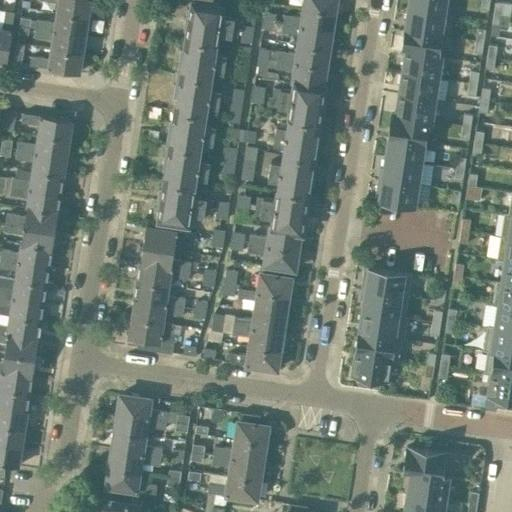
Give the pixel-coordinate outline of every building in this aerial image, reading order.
[(54,0),(59,1),(57,11),(87,15),(89,0),(54,0)] [(187,8),(185,19),(189,20),(220,25),(240,28),(242,19),(221,15),(223,5),(192,0),(190,9),(187,8)] [(305,0),(304,8),(334,13),(336,0),(305,0)] [(408,0),(408,6),(444,12),(446,0),(408,0)] [(489,0),(481,0),(480,8),(489,9),(489,0)] [(504,1),(496,0),(494,12),(502,13),(504,1)] [(441,33),(444,12),(408,6),(405,27),(441,33)] [(331,31),(334,13),(304,8),(302,18),(266,12),(265,20),(331,31)] [(0,58),(7,60),(15,12),(5,10),(2,29),(0,28),(0,58)] [(37,18),(36,26),(84,34),(87,15),(57,11),(56,21),(37,18)] [(502,13),(494,12),(492,24),(500,25),(502,13)] [(20,16),(19,24),(29,26),(31,18),(20,16)] [(240,28),(220,25),(185,19),(184,30),(187,30),(186,37),(217,42),(219,33),(239,37),(240,28)] [(300,35),(298,44),(329,49),(331,31),(265,20),(263,29),(300,35)] [(28,33),(29,26),(19,24),(18,32),(28,33)] [(254,25),(243,24),(241,32),(253,34),(254,25)] [(84,34),(36,26),(35,35),(53,38),(52,47),(81,52),(84,34)] [(441,33),(405,27),(401,50),(405,50),(405,49),(438,54),(438,53),(441,33)] [(486,28),(477,27),(476,39),(484,40),(486,28)] [(253,34),(241,32),(240,41),(251,42),(253,34)] [(186,37),(184,50),(181,49),(177,73),(211,78),(213,70),(224,71),(227,53),(216,51),(217,42),(186,37)] [(474,51),(482,52),(484,40),(476,39),(474,51)] [(495,56),(497,44),(489,43),(487,55),(495,56)] [(238,53),(249,54),(251,46),(239,44),(238,53)] [(259,56),(277,59),(326,66),(329,49),(298,44),(297,53),(260,47),(259,56)] [(52,47),(50,56),(30,53),(28,63),(50,66),(50,67),(78,71),(81,52),(52,47)] [(23,49),(15,48),(14,60),(21,61),(23,49)] [(405,50),(402,71),(439,76),(442,54),(438,53),(438,54),(405,49),(405,50)] [(236,69),(247,71),(249,54),(238,53),(237,61),(236,69)] [(485,67),(494,68),(495,56),(487,55),(485,67)] [(259,56),(258,65),(266,66),(276,67),(277,59),(259,56)] [(293,80),(295,81),(323,85),(326,66),(277,59),(276,67),(295,70),(293,80)] [(234,78),(246,79),(247,71),(236,69),(234,78)] [(278,78),(278,72),(257,69),(256,74),(278,78)] [(471,69),(469,81),(477,82),(479,70),(471,69)] [(435,98),(439,76),(402,71),(399,92),(435,98)] [(210,87),(211,78),(177,73),(173,98),(177,98),(175,109),(206,114),(207,105),(218,107),(221,89),(210,87)] [(292,99),(322,104),(326,104),(327,94),(324,93),(325,85),(323,85),(295,81),(293,90),(274,87),(272,96),(292,99)] [(476,94),(477,82),(469,81),(467,93),(476,94)] [(253,93),(264,95),(266,86),(254,84),(253,93)] [(491,87),(482,86),(481,98),(489,99),(491,87)] [(233,87),(232,95),(243,97),(244,89),(233,87)] [(396,113),(428,118),(428,119),(432,120),(435,98),(399,92),(396,113)] [(253,93),(251,101),(263,103),(264,95),(253,93)] [(242,105),(243,97),(232,95),(231,104),(242,105)] [(271,105),(290,108),(289,117),(319,122),(320,115),(324,116),(326,104),(322,104),(292,99),(272,96),(271,105)] [(481,98),(479,110),(487,111),(489,99),(481,98)] [(229,112),(241,113),(242,105),(231,104),(229,112)] [(13,130),(16,111),(5,109),(2,128),(13,130)] [(204,122),(206,114),(175,109),(173,121),(170,120),(166,144),(200,149),(202,141),(213,143),(216,124),(204,122)] [(40,125),(39,134),(69,138),(71,119),(23,112),(21,122),(40,125)] [(241,113),(229,112),(228,120),(239,122),(241,113)] [(428,119),(428,118),(396,113),(392,112),(388,134),(425,140),(428,119)] [(473,114),(464,112),(463,124),(471,126),(473,114)] [(284,145),(283,153),(317,159),(321,134),(317,134),(319,122),(289,117),(287,126),(277,125),(274,143),(284,145)] [(471,126),(463,124),(461,136),(469,138),(471,126)] [(231,126),(229,138),(238,139),(240,128),(231,126)] [(240,128),(238,139),(246,140),(248,129),(246,129),(244,128),(240,128)] [(248,129),(246,140),(255,142),(256,130),(252,130),(248,129)] [(474,141),(482,142),(484,130),(476,129),(474,141)] [(69,138),(39,134),(37,143),(18,140),(17,149),(36,151),(66,156),(69,138)] [(388,134),(385,155),(422,161),(425,140),(388,134)] [(1,146),(11,147),(12,139),(2,138),(1,146)] [(474,141),(472,153),(480,154),(482,142),(474,141)] [(207,178),(208,169),(210,160),(199,158),(200,149),(166,144),(162,169),(165,169),(163,180),(194,185),(196,176),(207,178)] [(226,145),(225,153),(236,155),(237,147),(226,145)] [(246,145),(245,153),(256,155),(258,146),(246,145)] [(1,146),(0,152),(0,153),(10,155),(11,147),(1,146)] [(33,169),(63,174),(66,156),(36,151),(17,149),(15,157),(34,160),(33,169)] [(235,163),(236,155),(225,153),(222,170),(234,172),(235,163)] [(255,163),(256,155),(245,153),(243,161),(255,163)] [(271,160),(270,169),(268,178),(279,180),(278,189),(308,194),(310,183),(313,183),(317,159),(283,153),(282,162),(271,160)] [(418,182),(422,161),(385,155),(382,177),(418,182)] [(458,155),(456,167),(464,168),(466,156),(458,155)] [(242,169),(254,171),(255,163),(243,161),(242,169)] [(462,180),(464,168),(456,167),(454,179),(462,180)] [(63,174),(33,169),(31,179),(13,176),(11,185),(30,188),(60,192),(63,174)] [(254,171),(242,169),(241,178),(253,180),(254,171)] [(234,172),(222,170),(221,178),(232,180),(234,172)] [(467,184),(476,186),(477,174),(469,172),(467,184)] [(380,185),(377,185),(375,199),(415,205),(418,182),(382,177),(380,185)] [(163,180),(162,189),(159,188),(157,198),(161,199),(192,204),(211,207),(212,198),(193,194),(194,185),(163,180)] [(482,187),(476,186),(467,184),(465,198),(480,200),(482,187)] [(29,197),(27,206),(57,211),(60,192),(30,188),(11,185),(10,194),(29,197)] [(459,202),(461,190),(453,188),(451,200),(459,202)] [(310,202),(307,201),(308,194),(278,189),(276,198),(257,195),(255,204),(275,208),(305,212),(308,213),(310,202)] [(237,202),(249,203),(250,195),(238,193),(237,202)] [(158,218),(178,221),(189,222),(190,213),(209,216),(211,207),(192,204),(161,199),(157,198),(156,210),(159,210),(158,218)] [(217,208),(228,209),(229,201),(218,199),(217,208)] [(237,202),(236,210),(248,212),(249,203),(237,202)] [(255,204),(254,214),(274,217),(272,226),(302,231),(303,223),(307,224),(308,213),(305,212),(275,208),(255,204)] [(55,229),(57,211),(27,206),(26,215),(7,212),(6,221),(55,229)] [(228,209),(217,208),(215,216),(227,218),(228,209)] [(511,236),(511,213),(508,213),(508,212),(504,211),(501,235),(511,236)] [(463,217),(461,229),(469,230),(471,218),(463,217)] [(143,243),(174,248),(175,239),(194,241),(195,232),(177,229),(178,221),(158,218),(157,226),(146,224),(143,243)] [(23,233),(22,242),(52,247),(55,229),(6,221),(5,230),(23,233)] [(250,233),(249,241),(297,249),(300,232),(302,232),(302,231),(272,226),(270,226),(269,236),(250,233)] [(214,227),(213,235),(224,237),(225,229),(214,227)] [(469,230),(461,229),(459,241),(467,242),(469,230)] [(233,230),(232,239),(244,240),(245,232),(233,230)] [(222,245),(224,237),(213,235),(211,244),(222,245)] [(511,236),(501,235),(497,258),(504,259),(504,258),(511,259),(511,236)] [(242,249),(244,240),(232,239),(230,247),(242,249)] [(264,263),(294,268),(297,249),(249,241),(248,250),(266,252),(264,263)] [(49,264),(52,247),(22,242),(20,251),(2,248),(1,257),(49,264)] [(172,258),(174,248),(143,243),(140,262),(189,269),(191,260),(172,258)] [(16,278),(46,282),(49,264),(1,257),(0,261),(0,265),(17,269),(16,278)] [(511,259),(504,258),(504,259),(501,280),(501,281),(511,282),(511,259)] [(188,278),(189,269),(140,262),(137,280),(168,285),(170,275),(188,278)] [(454,274),(462,275),(464,263),(456,262),(454,274)] [(262,263),(258,289),(289,294),(292,276),(290,276),(291,270),(294,271),(294,268),(264,263),(262,263)] [(366,265),(363,279),(366,279),(365,288),(409,295),(412,272),(366,265)] [(216,268),(205,266),(203,275),(215,276),(216,268)] [(238,269),(226,267),(224,284),(235,286),(238,269)] [(462,275),(454,274),(452,286),(460,287),(462,275)] [(0,294),(44,301),(46,282),(16,278),(0,275),(0,294)] [(213,284),(215,276),(203,275),(202,283),(213,284)] [(511,282),(501,281),(501,280),(496,279),(493,303),(497,304),(497,303),(511,305),(511,282)] [(135,298),(166,303),(184,306),(185,297),(167,294),(168,285),(137,280),(135,298)] [(235,286),(224,284),(222,292),(234,294),(235,286)] [(289,294),(258,289),(239,287),(238,295),(256,298),(255,308),(286,313),(289,294)] [(438,287),(436,299),(444,300),(446,288),(438,287)] [(365,288),(362,309),(405,316),(405,315),(409,295),(365,288)] [(44,301),(0,294),(0,312),(41,319),(44,301)] [(183,314),(184,306),(166,303),(135,298),(132,317),(163,321),(164,311),(183,314)] [(196,298),(195,306),(206,308),(207,300),(196,298)] [(494,325),(494,326),(511,328),(511,305),(497,303),(497,304),(494,325)] [(205,317),(206,308),(195,306),(193,315),(205,317)] [(447,319),(455,320),(457,308),(449,307),(447,319)] [(234,323),(252,326),(283,331),(286,313),(255,308),(253,317),(235,314),(234,323)] [(434,308),(433,320),(441,321),(443,309),(434,308)] [(362,309),(358,330),(402,337),(402,338),(406,339),(409,315),(405,315),(405,316),(362,309)] [(212,319),(234,323),(235,314),(213,311),(212,319)] [(0,312),(0,331),(8,332),(38,337),(41,319),(0,312)] [(139,338),(137,347),(169,351),(173,323),(163,321),(132,317),(129,336),(139,338)] [(234,323),(212,319),(211,328),(232,331),(234,323)] [(447,319),(445,331),(453,332),(455,320),(447,319)] [(433,320),(431,332),(439,333),(441,321),(433,320)] [(283,331),(252,326),(234,323),(232,331),(251,334),(250,344),(280,349),(283,331)] [(511,351),(511,328),(494,326),(494,325),(487,324),(483,348),(487,349),(488,348),(511,351)] [(358,330),(355,352),(392,357),(391,358),(399,360),(402,338),(402,337),(358,330)] [(38,337),(8,332),(0,331),(0,339),(7,341),(5,351),(35,355),(38,337)] [(195,354),(196,345),(185,344),(184,352),(195,354)] [(250,344),(248,353),(230,350),(228,361),(277,368),(280,349),(250,344)] [(203,355),(214,357),(215,348),(204,347),(203,355)] [(511,374),(511,351),(488,348),(487,349),(484,371),(491,372),(491,371),(511,374)] [(0,359),(0,368),(2,369),(32,373),(35,355),(5,351),(4,360),(0,359)] [(428,351),(426,363),(434,364),(436,352),(428,351)] [(355,352),(352,374),(359,375),(358,382),(379,385),(380,378),(388,380),(391,358),(392,357),(355,352)] [(442,352),(440,364),(448,365),(450,353),(442,352)] [(426,363),(424,375),(432,376),(434,364),(426,363)] [(448,365),(440,364),(438,376),(446,377),(448,365)] [(32,373),(2,369),(0,368),(0,377),(1,378),(0,383),(0,387),(30,392),(32,373)] [(511,374),(491,371),(491,372),(488,395),(497,396),(496,403),(511,405),(511,374)] [(0,405),(27,410),(30,392),(0,387),(0,405)] [(120,393),(118,412),(167,419),(169,410),(149,407),(151,397),(120,393)] [(0,424),(24,428),(27,410),(0,405),(0,424)] [(235,438),(265,443),(268,424),(258,423),(259,414),(240,411),(239,420),(238,420),(235,438)] [(166,428),(167,419),(118,412),(115,430),(145,434),(147,425),(166,428)] [(178,421),(188,422),(189,414),(177,413),(176,420),(178,421)] [(176,420),(175,428),(187,430),(188,422),(178,421),(176,420)] [(195,431),(207,433),(208,425),(196,423),(195,431)] [(0,442),(21,446),(24,428),(0,424),(0,442)] [(112,448),(142,452),(161,455),(163,446),(144,443),(145,434),(115,430),(112,448)] [(233,456),(263,460),(265,443),(235,438),(234,447),(214,444),(213,453),(233,456)] [(18,465),(21,446),(0,442),(0,462),(6,463),(18,465)] [(192,450),(204,452),(205,444),(193,442),(192,450)] [(403,468),(449,475),(452,476),(456,452),(407,445),(403,468)] [(184,449),(172,447),(171,455),(183,457),(184,449)] [(160,464),(161,455),(142,452),(112,448),(109,466),(140,470),(141,461),(160,464)] [(192,450),(191,458),(203,460),(204,452),(192,450)] [(232,464),(230,474),(260,478),(263,460),(233,456),(213,453),(212,461),(232,464)] [(482,470),(484,458),(476,456),(474,469),(482,470)] [(107,484),(156,492),(157,482),(138,479),(140,470),(109,466),(107,484)] [(168,476),(180,477),(181,470),(169,468),(168,476)] [(446,498),(449,475),(403,468),(403,469),(410,471),(407,492),(446,498)] [(201,471),(189,469),(188,477),(200,478),(201,471)] [(257,497),(260,478),(230,474),(212,471),(210,490),(257,497)] [(179,485),(180,477),(168,476),(167,483),(179,485)] [(479,491),(471,489),(469,501),(477,503),(479,491)] [(407,492),(403,511),(443,511),(446,498),(407,492)] [(109,511),(148,511),(139,510),(140,502),(112,498),(109,511)] [(475,511),(477,503),(469,501),(467,511),(475,511)] [(287,510),(286,511),(307,511),(308,505),(289,502),(288,510),(287,510)]
